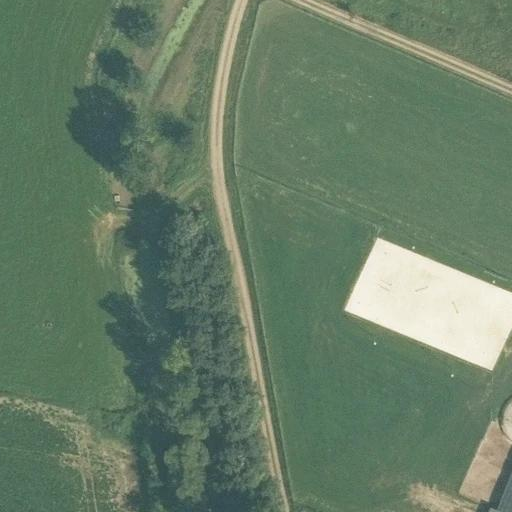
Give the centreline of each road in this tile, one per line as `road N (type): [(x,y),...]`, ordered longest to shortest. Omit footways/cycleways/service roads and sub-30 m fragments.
road 1 (track): [(242,0),(216,112),(217,173),(228,266),(282,511)]
road 2 (track): [(511,89),(302,0)]
